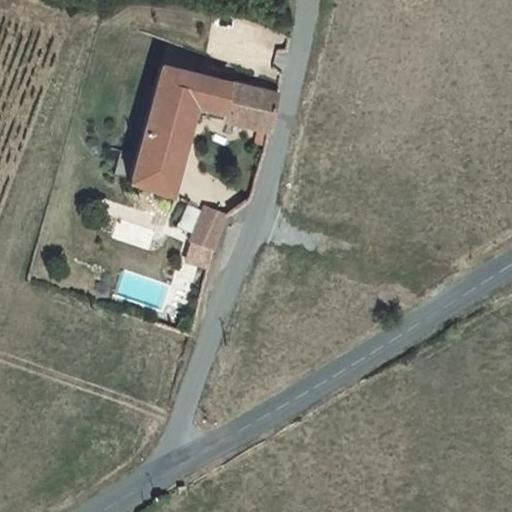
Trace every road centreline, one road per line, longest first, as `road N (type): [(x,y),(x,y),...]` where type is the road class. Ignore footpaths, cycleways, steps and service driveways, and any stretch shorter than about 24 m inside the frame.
road 1 (residential): [(303,0),(261,185),(208,319),(169,467)]
road 2 (tertiary): [(511,259),(318,385),(169,467)]
road 3 (track): [(0,356),(179,417)]
